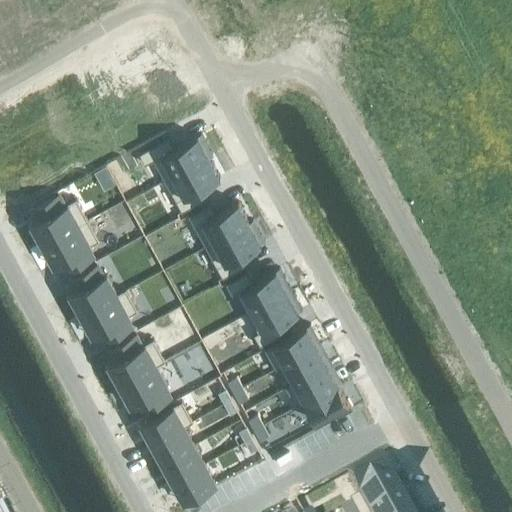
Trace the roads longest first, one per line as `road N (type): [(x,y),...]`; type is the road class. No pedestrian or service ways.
road 1 (residential): [(511,431),(302,54),(225,95)]
road 2 (residential): [(225,95),(405,422)]
road 3 (residential): [(0,254),(142,511)]
road 4 (residential): [(405,422),(241,511)]
road 5 (residential): [(0,87),(156,0)]
